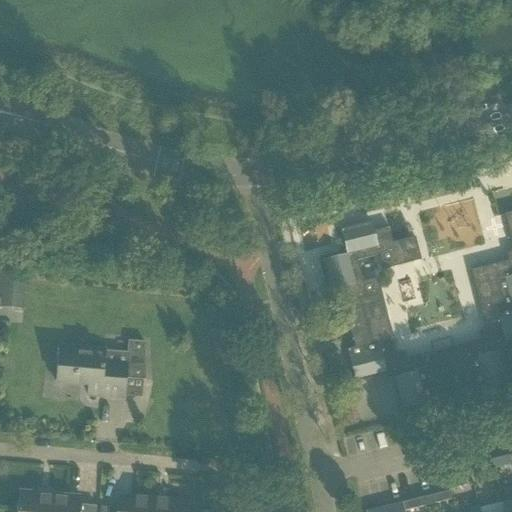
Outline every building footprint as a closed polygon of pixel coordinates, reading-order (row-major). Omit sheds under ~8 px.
[(511,163),(483,170),(488,197),(511,191),(511,163)] [(371,225),(340,233),(346,255),(324,261),(331,292),(339,290),(354,349),(346,351),(354,382),(384,374),(386,381),(394,380),(401,410),(431,402),(434,412),(480,401),(477,390),(507,383),(500,353),(507,351),(505,343),(511,341),(511,213),(503,215),(511,250),(511,252),(505,255),(507,262),(470,272),(485,332),(477,333),(479,341),(406,360),(404,352),(396,354),(377,279),(362,283),(357,262),(378,256),(382,271),(420,261),(414,238),(392,244),(388,229),(373,232),(371,225)] [(447,297),(451,259),(436,257),(432,296),(447,297)] [(0,273),(0,295),(0,296),(23,298),(24,296),(26,279),(26,276),(0,273)] [(145,381),(144,343),(128,342),(127,354),(59,347),(55,383),(88,386),(87,396),(124,399),(125,379),(145,381)] [(493,470),(510,465),(508,457),(490,461),(493,470)] [(478,484),(495,480),(493,471),(476,475),(478,484)] [(448,491),(466,487),(464,478),(446,482),(448,491)] [(434,505),(451,501),(449,492),(432,496),(434,505)] [(35,500),(18,498),(16,511),(95,511),(96,507),(80,506),(81,498),(51,496),(36,494),(35,500)] [(185,511),(186,504),(119,497),(117,511),(185,511)] [(404,511),(406,511),(422,508),(420,499),(403,504),(404,511)] [(511,511),(511,502),(502,506),(503,511),(511,511)]
